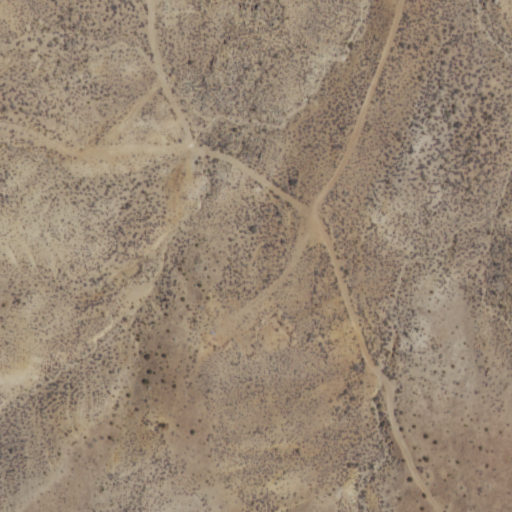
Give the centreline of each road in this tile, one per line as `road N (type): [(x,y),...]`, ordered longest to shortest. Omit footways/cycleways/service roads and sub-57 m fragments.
road 1 (track): [(312,219),(232,160),(187,150),(73,153),(0,127)]
road 2 (track): [(439,511),(324,230),(312,219)]
road 3 (track): [(312,219),(352,148),(400,0)]
road 4 (track): [(187,150),(156,63),(151,0)]
